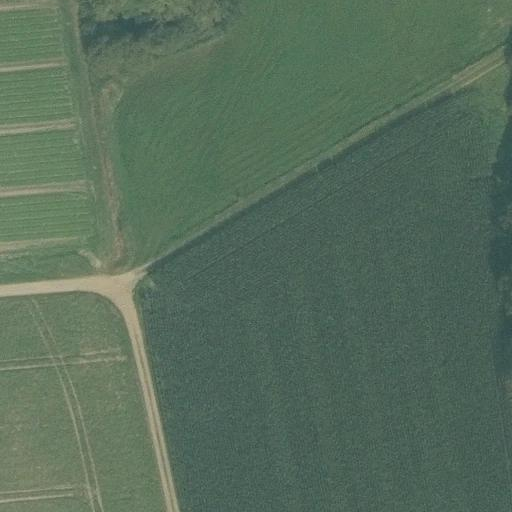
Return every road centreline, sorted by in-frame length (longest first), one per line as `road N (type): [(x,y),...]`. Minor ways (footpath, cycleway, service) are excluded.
road 1 (track): [(123,285),(511,59)]
road 2 (track): [(123,285),(63,0)]
road 3 (track): [(123,285),(172,511)]
road 4 (unclassified): [(0,296),(123,285)]
